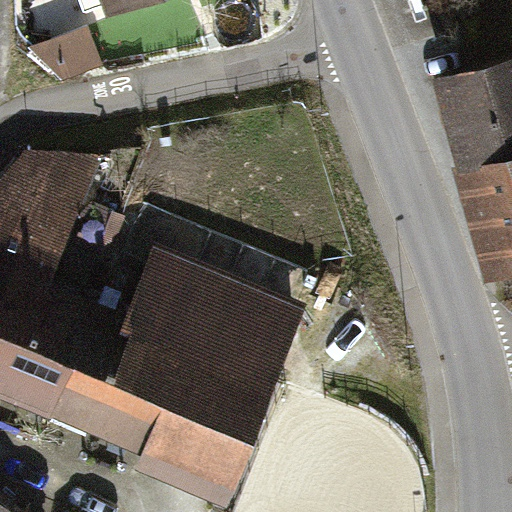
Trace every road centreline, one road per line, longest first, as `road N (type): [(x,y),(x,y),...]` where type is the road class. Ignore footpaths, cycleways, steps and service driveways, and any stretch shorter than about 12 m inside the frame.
road 1 (residential): [(369,41),(94,98),(0,136)]
road 2 (tertiary): [(369,41),(481,380)]
road 3 (tertiary): [(481,380),(492,511)]
